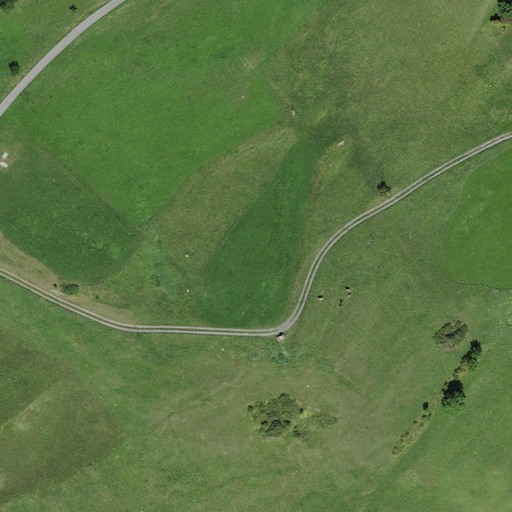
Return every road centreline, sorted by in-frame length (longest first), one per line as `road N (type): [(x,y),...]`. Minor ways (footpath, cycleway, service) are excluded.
road 1 (track): [(0,272),(119,325),(273,328),(289,313),(312,253),(446,162),(511,132)]
road 2 (unclassified): [(0,109),(45,55),(115,0)]
